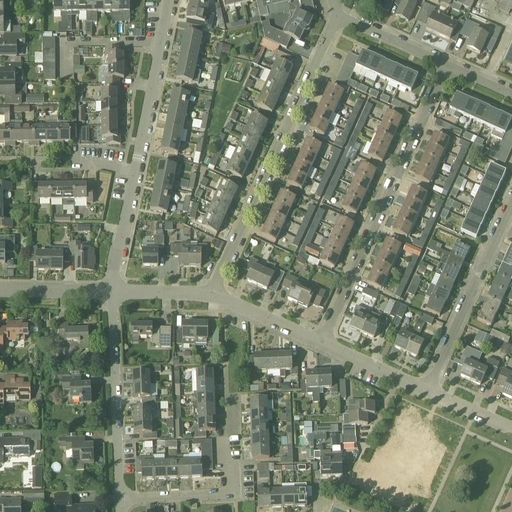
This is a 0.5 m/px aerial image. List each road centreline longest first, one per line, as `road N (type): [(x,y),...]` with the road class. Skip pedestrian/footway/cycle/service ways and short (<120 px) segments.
road 1 (residential): [(210,295),(335,17)]
road 2 (residential): [(321,343),(447,68)]
road 3 (residential): [(426,391),(511,199)]
road 4 (residential): [(119,498),(113,290)]
road 5 (residential): [(134,173),(169,0)]
road 6 (residential): [(447,68),(335,17)]
road 7 (residential): [(321,343),(210,295)]
